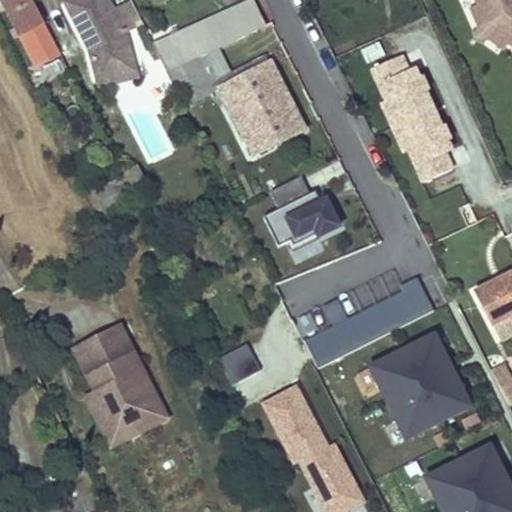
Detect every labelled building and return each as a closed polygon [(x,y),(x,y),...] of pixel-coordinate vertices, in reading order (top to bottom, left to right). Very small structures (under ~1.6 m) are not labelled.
[(30,0),(0,0),(1,0),(7,14),(12,11),(22,32),(18,34),(34,65),(59,54),(30,0)] [(125,40),(123,37),(141,28),(129,4),(111,13),(104,0),(74,0),(63,6),(87,53),(96,83),(117,77),(115,71),(133,65),(125,40)] [(251,0),(249,0),(150,45),(164,72),(202,55),(230,42),(264,26),(251,0)] [(511,0),(473,0),(478,9),(489,33),(505,44),(511,48),(511,0)] [(489,33),(478,9),(470,12),(477,27),(474,39),(487,40),(501,50),(505,44),(489,33)] [(12,11),(7,14),(18,34),(22,32),(12,11)] [(230,42),(202,55),(215,80),(243,66),(230,42)] [(202,55),(164,72),(181,107),(213,91),(218,89),(226,104),(221,106),(237,137),(242,134),(252,154),(301,129),(268,63),(262,66),(258,58),(243,66),(215,80),(202,55)] [(440,128),(422,90),(425,89),(420,78),(417,79),(411,82),(406,72),(399,55),(370,69),(385,103),(391,100),(412,146),(406,148),(422,182),(451,169),(443,152),(439,142),(445,140),(449,138),(443,127),(440,128)] [(264,56),(258,58),(262,66),(268,63),(264,56)] [(136,78),(133,65),(115,71),(117,77),(96,83),(98,89),(136,78)] [(417,79),(413,70),(406,72),(411,82),(417,79)] [(218,89),(213,91),(221,106),(226,104),(218,89)] [(128,107),(147,161),(167,153),(148,99),(128,107)] [(385,103),(379,106),(401,151),(406,148),(412,146),(391,100),(385,103)] [(242,134),(237,137),(232,140),(242,160),(252,154),(242,134)] [(450,149),(445,140),(439,142),(443,152),(450,149)] [(133,196),(122,175),(92,190),(103,211),(133,196)] [(337,226),(325,202),(320,205),(316,196),(313,191),(308,193),(298,176),(267,192),(276,209),(261,217),(276,246),(287,241),(294,237),(297,243),(315,234),(316,237),(337,226)] [(325,202),(321,193),(316,196),(320,205),(325,202)] [(291,250),(316,237),(315,234),(297,243),(294,237),(287,241),(291,250)] [(511,273),(474,293),(491,327),(511,316),(511,273)] [(315,370),(432,311),(415,278),(398,287),(401,292),(301,342),(315,370)] [(117,324),(71,348),(93,391),(83,396),(108,446),(165,418),(117,324)] [(467,407),(432,336),(369,368),(404,439),(467,407)] [(261,368),(248,345),(220,360),(232,383),(261,368)] [(511,393),(511,382),(504,365),(490,372),(503,398),(511,393)] [(337,447),(329,451),(295,388),(265,404),(259,408),(293,470),(299,467),(322,511),(345,511),(366,502),(337,447)] [(511,511),(511,495),(488,447),(424,479),(441,511),(511,511)]
